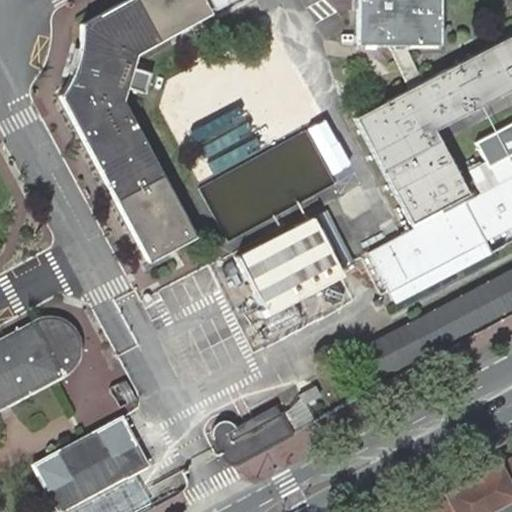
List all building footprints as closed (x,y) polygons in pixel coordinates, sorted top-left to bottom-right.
[(71,75),(60,97),(147,261),(192,237),(121,101),(125,87),(135,91),(144,93),(150,73),(132,67),(135,55),(210,13),(202,0),(125,0),(81,24),(80,38),(77,60),(71,75)] [(357,45),(387,45),(404,46),(439,45),(438,0),(357,0),(357,11),(357,45)] [(423,81),(410,88),(355,115),(410,222),(467,193),(434,129),(511,89),(511,40),(510,36),(423,81)] [(391,54),(410,88),(423,81),(409,55),(404,46),(387,45),(391,54)] [(511,177),(470,199),(413,228),(405,231),(368,250),(387,288),(395,301),(511,240),(511,177)] [(467,193),(410,222),(413,228),(470,199),(467,193)] [(341,274),(310,214),(231,254),(262,314),(341,274)] [(511,271),(394,334),(357,353),(372,381),(511,307),(511,271)] [(0,408),(68,371),(75,363),(77,359),(79,348),(77,339),(69,326),(60,320),(56,319),(46,318),(36,321),(0,339),(0,408)] [(297,431),(311,423),(303,409),(289,416),(290,418),(297,431)] [(228,463),(233,464),(234,464),(297,431),(290,418),(283,422),(279,415),(230,440),(226,432),(212,439),(223,460),(228,463)] [(83,439),(31,465),(57,511),(58,511),(146,466),(139,453),(120,419),(83,439)] [(408,511),(483,511),(511,496),(511,456),(496,465),(443,493),(408,511)]
